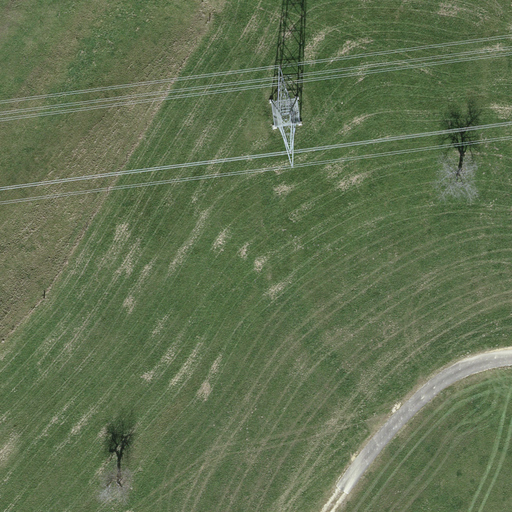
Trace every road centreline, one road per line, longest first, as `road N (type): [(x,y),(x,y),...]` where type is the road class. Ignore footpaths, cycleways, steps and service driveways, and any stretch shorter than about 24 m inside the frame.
road 1 (track): [(383,429),(279,292),(236,60)]
road 2 (unclassified): [(338,491),(383,429),(482,362),(511,365)]
